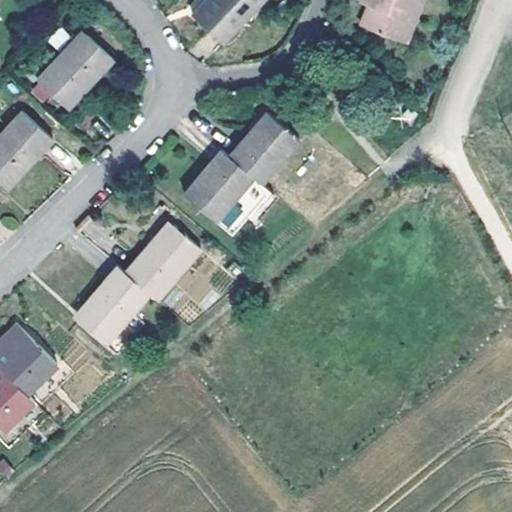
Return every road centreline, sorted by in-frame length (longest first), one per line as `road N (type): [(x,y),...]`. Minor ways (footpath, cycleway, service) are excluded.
road 1 (residential): [(167,84),(151,132),(0,278)]
road 2 (residential): [(323,0),(301,50),(281,67),(167,84)]
road 3 (track): [(511,262),(440,129)]
